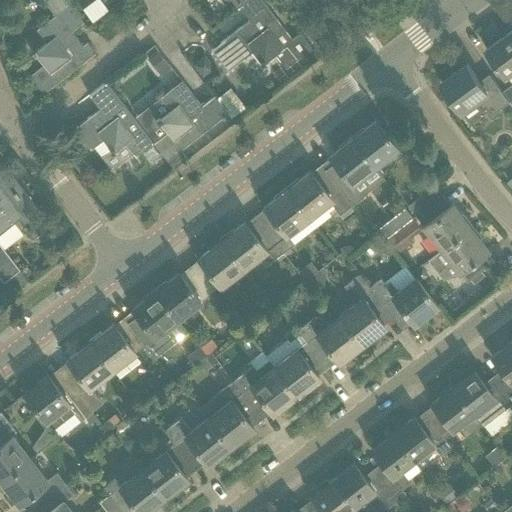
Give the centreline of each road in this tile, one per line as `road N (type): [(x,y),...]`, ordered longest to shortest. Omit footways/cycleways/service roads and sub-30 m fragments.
road 1 (residential): [(237,511),(511,297)]
road 2 (residential): [(119,266),(388,62)]
road 3 (residential): [(511,217),(388,62)]
road 4 (residential): [(17,125),(162,14)]
road 5 (residential): [(119,266),(17,125)]
road 6 (residential): [(0,361),(119,266)]
